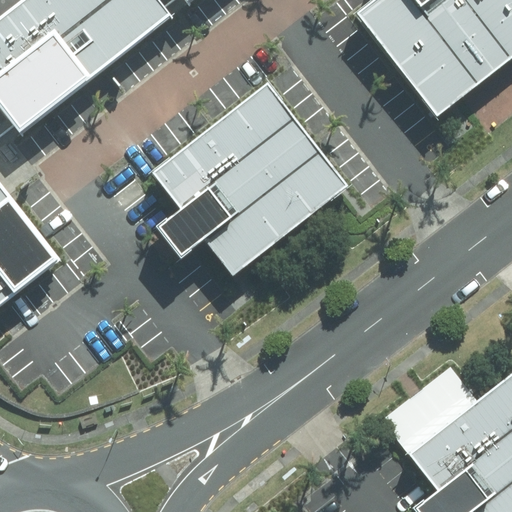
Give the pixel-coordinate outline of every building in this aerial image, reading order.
[(65,0),(0,49),(0,95),(43,152),(198,37),(170,0),(65,0)] [(199,0),(217,23),(247,0),(199,0)] [(398,33),(460,123),(511,86),(511,0),(429,0),(435,7),(398,33)] [(229,257),(255,291),(371,201),(291,99),(171,191),(197,224),(173,242),(202,279),(229,257)] [(0,335),(74,283),(0,178),(0,335)] [(511,511),(511,375),(417,448),(445,484),(422,503),(429,511),(511,511)]
